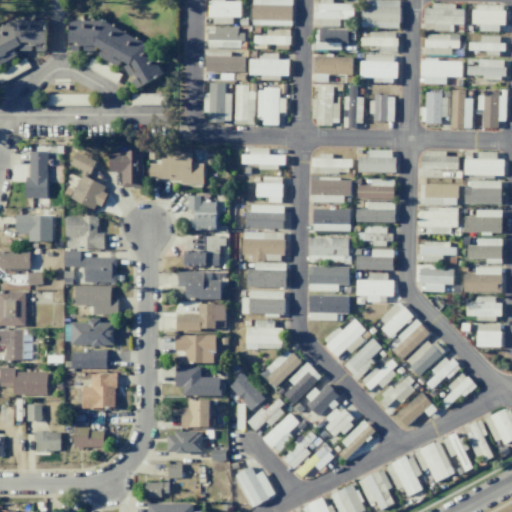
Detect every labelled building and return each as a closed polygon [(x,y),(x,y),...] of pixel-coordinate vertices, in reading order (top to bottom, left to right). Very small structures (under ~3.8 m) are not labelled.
[(238,1),(222,1),(222,0),(208,0),(208,24),(231,23),(231,17),(238,17),(238,1)] [(290,0),(250,0),(250,24),(290,25),(290,0)] [(331,3),(331,0),(327,0),(313,0),(313,19),(319,19),(319,26),(338,26),(338,19),(352,19),(352,4),(331,3)] [(360,0),(360,27),(398,28),(399,0),(387,0),(360,0)] [(422,24),(432,24),(432,31),(451,31),(451,24),(462,24),(462,9),(454,9),(454,4),(431,3),(431,8),(423,8),(422,24)] [(471,24),(477,24),(477,31),(502,31),(502,5),(472,4),(471,24)] [(0,26),(11,20),(45,20),(44,44),(20,44),(11,49),(15,56),(0,64),(0,26)] [(162,71),(140,85),(128,64),(121,61),(118,67),(98,55),(101,49),(94,45),(69,45),(69,20),(102,20),(145,43),(162,71)] [(242,48),(243,33),(236,33),(236,28),(206,27),(206,47),(242,48)] [(288,44),(288,29),(264,29),(264,36),(252,35),(252,48),(265,49),(265,44),(288,44)] [(347,30),(314,29),(314,49),(339,49),(339,43),(346,43),(347,30)] [(378,52),(395,52),(395,32),(368,31),(368,37),(360,37),(360,45),(379,46),(378,52)] [(430,54),(449,54),(449,48),(457,48),(458,35),(424,34),(424,47),(430,47),(430,54)] [(467,42),(467,50),(484,50),(484,54),(503,54),(504,43),(498,43),(498,36),(479,36),(479,42),(467,42)] [(242,72),(243,56),(229,56),(229,51),(205,51),(204,71),(242,72)] [(287,59),(276,59),(276,52),(257,53),(257,58),(247,59),(247,75),(259,74),(259,80),(276,79),(276,76),(287,75),(287,59)] [(360,77),(372,77),(372,81),(394,82),(394,55),(360,54),(360,77)] [(0,69),(23,56),(29,67),(0,83),(0,69)] [(351,57),(315,56),(314,81),(327,82),(327,74),(351,75),(351,57)] [(90,57),(120,74),(114,84),(84,67),(90,57)] [(503,79),(503,60),(465,59),(465,75),(481,75),(481,78),(503,79)] [(459,77),(459,60),(420,60),(419,83),(444,84),(444,77),(459,77)] [(203,92),(202,112),(207,112),(207,121),(229,122),(230,93),(223,93),(223,82),(208,82),(208,92),(203,92)] [(253,91),(247,91),(247,85),(234,85),(233,124),(253,124),(253,91)] [(361,97),(355,97),(355,86),(347,85),(346,97),(342,97),(341,125),(360,126),(361,97)] [(312,99),(311,124),(337,124),(338,103),(331,103),(331,86),(316,86),(315,99),(312,99)] [(256,123),(277,123),(278,113),(284,113),(284,98),(278,98),(278,89),(257,88),(256,123)] [(470,98),(463,98),(463,90),(450,90),(449,128),(470,129),(470,98)] [(130,93),(130,105),(166,105),(166,93),(130,93)] [(439,123),(439,116),(445,116),(445,94),(424,93),(424,107),(419,107),(418,123),(439,123)] [(503,121),(504,93),(476,93),(476,110),(481,110),(481,128),(496,128),(497,121),(503,121)] [(90,94),(90,106),(44,106),(44,94),(90,94)] [(392,121),(392,95),(369,95),(369,114),(373,114),(372,121),(392,121)] [(78,148),(90,154),(88,158),(95,161),(87,177),(104,186),(102,191),(107,193),(100,206),(95,203),(92,209),(62,194),(66,186),(73,190),(83,171),(70,164),(78,148)] [(240,164),(257,164),(257,168),(284,167),(283,155),(267,155),(267,148),(248,148),(248,154),(240,154),(240,164)] [(109,150),(142,150),(142,187),(121,187),(121,171),(109,171),(109,150)] [(356,172),(393,172),(393,150),(367,150),(367,157),(356,157),(356,172)] [(46,151),(46,197),(24,197),(24,176),(28,176),(28,151),(46,151)] [(420,168),(457,169),(457,156),(444,156),(444,151),(420,151),(420,168)] [(463,158),(463,175),(502,175),(503,159),(495,159),(495,152),(476,151),(476,159),(463,158)] [(202,163),(202,184),(181,184),(181,181),(170,181),(170,178),(148,178),(148,163),(161,163),(161,158),(167,158),(166,153),(190,153),(190,163),(202,163)] [(317,172),(349,173),(349,159),(330,159),(330,156),(311,155),(311,166),(318,166),(317,172)] [(267,197),(267,202),(280,202),(281,177),(261,176),(261,183),(254,183),(254,196),(267,197)] [(349,179),(310,178),(310,201),(342,202),(342,195),(349,196),(349,179)] [(392,199),(393,179),(370,179),(370,185),(356,185),(355,198),(392,199)] [(500,204),(500,181),(470,181),(470,188),(463,188),(463,203),(500,204)] [(418,205),(456,205),(456,185),(418,184),(418,205)] [(214,200),(215,229),(194,230),(193,214),(190,214),(190,209),(187,209),(187,194),(200,194),(200,201),(214,200)] [(354,208),(354,222),(394,222),(394,202),(365,202),(365,208),(354,208)] [(245,227),(282,228),(282,205),(245,205),(245,227)] [(348,231),(348,209),(311,208),(311,230),(348,231)] [(456,208),(417,208),(417,227),(424,227),(425,234),(449,233),(449,227),(456,227),(456,208)] [(500,210),(475,210),(474,216),(463,216),(463,232),(500,233),(500,210)] [(14,215),(51,215),(51,241),(28,241),(28,234),(14,234),(14,215)] [(65,216),(95,216),(95,234),(103,233),(103,249),(75,249),(75,238),(65,238),(65,216)] [(390,244),(391,234),(384,233),(385,227),(362,226),(361,239),(372,240),(371,244),(390,244)] [(282,232),(241,232),(240,254),(250,254),(250,261),(281,261),(282,232)] [(217,236),(217,266),(184,266),(184,250),(203,250),(203,236),(217,236)] [(346,238),(307,238),(308,261),(347,261),(346,238)] [(500,263),(500,239),(475,238),(475,245),(466,245),(466,258),(485,258),(485,263),(500,263)] [(441,261),(441,255),(454,255),(455,243),(420,243),(420,261),(441,261)] [(392,250),(370,249),(370,256),(354,256),(354,269),(391,270),(392,250)] [(79,257),(115,257),(115,282),(83,282),(83,266),(62,266),(62,250),(79,250),(79,257)] [(0,251),(29,251),(29,269),(0,269),(0,251)] [(245,269),(245,286),(284,287),(284,263),(253,263),(253,269),(245,269)] [(347,285),(347,266),(307,266),(307,291),(336,291),(336,284),(347,285)] [(500,292),(500,267),(474,267),(474,274),(462,273),(462,291),(500,292)] [(442,292),(442,284),(451,284),(452,269),(418,268),(417,283),(424,283),(423,291),(442,292)] [(203,279),(220,279),(220,299),(184,299),(184,286),(177,286),(177,271),(203,271),(203,279)] [(26,273),(41,272),(41,285),(26,285),(26,273)] [(389,296),(390,273),(367,273),(366,280),(354,279),(354,296),(365,296),(365,302),(384,302),(384,296),(389,296)] [(74,285),(110,285),(110,299),(117,299),(116,315),(91,315),(92,305),(73,305),(74,285)] [(240,313),(283,314),(283,291),(248,290),(247,298),(240,298),(240,313)] [(0,291),(24,291),(24,325),(0,325),(0,291)] [(308,320),(340,320),(339,314),(347,313),(346,295),(307,295),(308,320)] [(465,315),(475,315),(475,319),(500,319),(500,303),(493,303),(493,296),(474,296),(474,302),(465,302),(465,315)] [(376,323),(391,337),(411,315),(396,301),(376,323)] [(224,304),(224,320),(214,320),(214,327),(199,328),(199,330),(175,330),(175,316),(182,316),(182,314),(198,314),(198,304),(224,304)] [(428,333),(415,318),(395,336),(400,341),(390,350),(399,360),(428,333)] [(86,319),(98,319),(98,322),(112,322),(112,345),(70,345),(70,322),(86,322),(86,319)] [(340,330),(336,326),(320,341),(335,356),(363,330),(352,319),(340,330)] [(244,349),(281,348),(281,328),(273,328),(272,320),(253,320),(253,327),(244,327),(244,349)] [(499,324),(476,324),(475,347),(499,347),(499,324)] [(0,330),(22,331),(22,359),(4,359),(4,344),(0,344),(0,330)] [(173,334),(214,335),(214,362),(184,362),(184,350),(173,350),(173,334)] [(369,366),(365,361),(379,348),(370,338),(342,365),(355,379),(369,366)] [(417,376),(441,353),(427,338),(403,361),(417,376)] [(300,363),(286,348),(259,373),(274,388),(300,363)] [(105,349),(105,368),(70,368),(70,352),(89,352),(89,350),(105,349)] [(360,380),(369,390),(375,383),(380,388),(394,375),(389,370),(394,365),(389,359),(377,370),(374,367),(360,380)] [(287,380),(291,385),(282,395),(292,404),(319,376),(305,362),(287,380)] [(0,367),(14,367),(14,371),(46,372),(45,395),(12,394),(12,386),(0,386),(0,367)] [(173,367),(199,367),(199,377),(218,377),(218,395),(182,395),(182,386),(173,386),(173,367)] [(115,373),(115,388),(113,388),(113,407),(81,408),(80,386),(90,385),(90,374),(115,373)] [(263,398),(240,373),(227,386),(249,410),(263,398)] [(387,413),(416,386),(406,375),(392,389),(390,387),(375,401),(387,413)] [(338,396),(326,384),(317,392),(313,387),(291,406),(307,424),(338,396)] [(430,404),(419,392),(394,415),(405,427),(430,404)] [(245,421),(255,432),(265,422),(268,425),(286,408),(276,398),(264,410),(261,407),(245,421)] [(187,400),(209,400),(209,426),(180,426),(180,407),(187,407),(187,400)] [(40,404),(40,421),(25,421),(25,404),(40,404)] [(511,426),(504,409),(485,418),(498,445),(511,438),(511,426)] [(262,437),(275,451),(291,437),(287,432),(297,423),(288,413),(262,437)] [(340,442),(345,446),(338,454),(345,460),(373,430),(362,419),(340,442)] [(481,453),(484,460),(491,457),(482,435),(485,434),(479,420),(468,425),(472,434),(466,437),(475,456),(481,453)] [(103,430),(102,446),(74,445),(74,427),(89,427),(89,430),(103,430)] [(59,431),(59,450),(37,450),(37,440),(33,440),(33,431),(59,431)] [(173,431),(197,431),(197,434),(201,434),(201,451),(165,451),(165,435),(173,435),(173,431)] [(448,456),(456,453),(463,471),(470,468),(456,432),(441,438),(448,456)] [(421,470),(427,467),(434,482),(453,473),(437,440),(412,452),(421,470)] [(294,471),(301,478),(314,466),(318,470),(333,456),(322,445),(294,471)] [(210,449),(210,460),(226,460),(226,449),(210,449)] [(385,465),(394,489),(403,486),(406,495),(421,490),(417,480),(421,479),(412,455),(385,465)] [(166,464),(180,464),(180,478),(166,478),(166,464)] [(254,475),(250,466),(234,475),(251,507),(273,495),(261,471),(254,475)] [(357,481),(368,504),(375,501),(379,511),(394,504),(386,489),(391,488),(381,468),(357,481)] [(166,483),(166,492),(159,492),(159,497),(144,497),(144,483),(166,483)] [(330,493),(336,511),(360,511),(363,511),(354,484),(330,493)] [(325,508),(321,498),(301,506),(303,511),(332,511),(330,505),(325,508)] [(146,511),(146,503),(191,503),(191,511),(146,511)]
